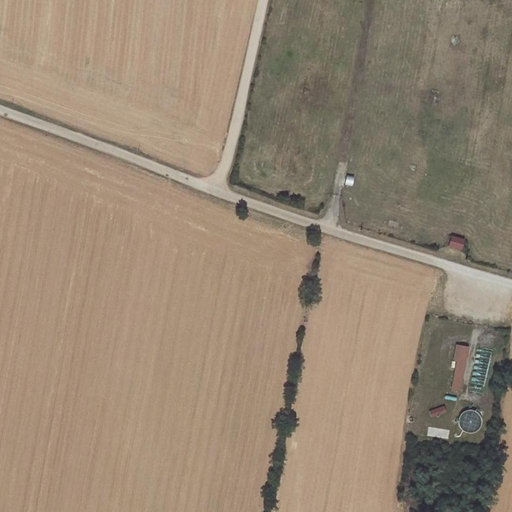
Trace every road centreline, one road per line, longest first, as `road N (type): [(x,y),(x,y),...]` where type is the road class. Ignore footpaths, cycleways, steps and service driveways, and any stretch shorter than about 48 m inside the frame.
road 1 (unclassified): [(511,286),(328,238),(0,108)]
road 2 (track): [(214,193),(259,0)]
